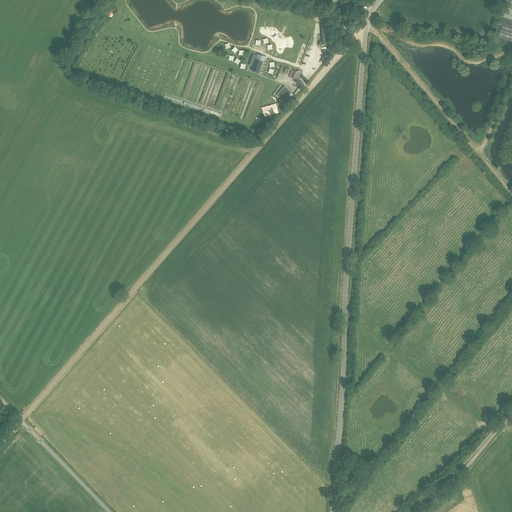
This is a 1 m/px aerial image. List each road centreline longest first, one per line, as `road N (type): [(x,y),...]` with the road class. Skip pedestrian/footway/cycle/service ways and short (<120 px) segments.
road 1 (track): [(0,444),(365,28),(511,191)]
road 2 (unclassified): [(332,511),(364,36),(381,0)]
road 3 (unclassified): [(108,511),(0,399)]
road 4 (track): [(415,511),(511,416)]
